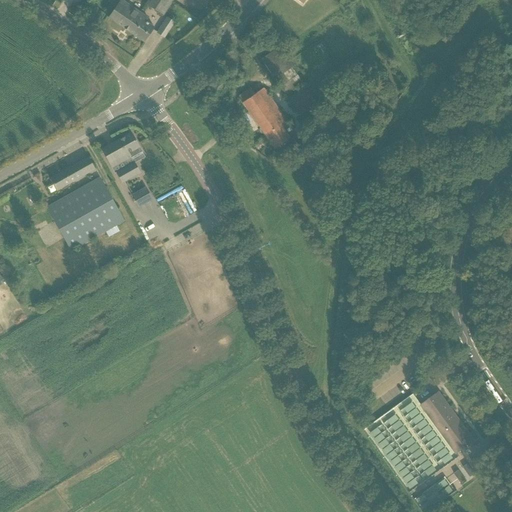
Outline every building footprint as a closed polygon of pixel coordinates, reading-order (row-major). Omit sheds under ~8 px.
[(120,0),(114,10),(109,18),(144,42),(154,27),(146,22),(148,18),(121,0),(120,0)] [(148,0),(145,4),(155,10),(163,16),(173,0),(148,0)] [(157,33),(164,37),(174,22),(167,18),(157,33)] [(294,66),(281,46),(261,59),(274,79),(294,66)] [(276,80),(286,94),(302,83),(292,68),(276,80)] [(207,69),(199,79),(205,84),(213,73),(207,69)] [(288,99),(300,115),(316,104),(305,87),(288,99)] [(255,94),(242,103),(275,149),(283,143),(289,138),(282,129),(289,124),(269,96),(263,88),(256,93),(255,94)] [(313,132),(316,142),(328,137),(324,128),(313,132)] [(130,158),(141,152),(131,134),(102,150),(112,168),(123,162),(126,167),(133,163),(130,158)] [(50,179),(56,191),(95,169),(88,158),(50,179)] [(116,172),(122,183),(140,173),(134,163),(133,163),(126,167),(116,172)] [(47,208),(71,251),(124,221),(100,178),(47,208)] [(133,196),(139,206),(151,199),(146,189),(133,196)] [(421,405),(456,454),(474,441),(439,392),(421,405)] [(404,407),(408,411),(416,406),(412,401),(404,407)] [(409,412),(412,417),(420,412),(416,407),(409,412)] [(413,418),(416,423),(424,417),(421,412),(413,418)] [(388,419),(391,424),(399,418),(396,413),(388,419)] [(417,423),(420,429),(428,423),(425,418),(417,423)] [(392,425),(395,429),(403,423),(400,419),(392,425)] [(421,429),(425,434),(432,429),(429,423),(421,429)] [(396,430),(399,435),(407,429),(404,425),(396,430)] [(381,430),(378,426),(370,432),(373,436),(381,430)] [(425,435),(429,440),(437,434),(433,429),(425,435)] [(400,436),(403,441),(412,435),(408,430),(400,436)] [(385,436),(382,432),(374,438),(377,442),(385,436)] [(429,440),(433,445),(441,440),(437,435),(429,440)] [(404,442),(408,446),(416,440),(413,436),(404,442)] [(389,442),(386,438),(378,443),(381,447),(389,442)] [(433,446),(437,451),(445,446),(441,440),(433,446)] [(409,448),(412,452),(420,446),(417,442),(409,448)] [(487,449),(490,453),(500,445),(497,442),(487,449)] [(393,447),(390,443),(382,449),(385,453),(393,447)] [(437,452),(441,457),(449,451),(445,446),(437,452)] [(413,453),(416,458),(424,452),(421,447),(413,453)] [(397,453),(394,449),(387,455),(389,459),(397,453)] [(442,457),(445,462),(453,457),(450,452),(442,457)] [(417,459),(420,463),(428,457),(425,453),(417,459)] [(471,460),(473,464),(483,457),(481,453),(471,460)] [(401,459),(399,455),(391,460),(394,464),(401,459)] [(421,465),(424,469),(432,463),(429,459),(421,465)] [(406,464),(403,461),(395,466),(398,470),(406,464)] [(425,470),(428,474),(436,469),(433,464),(425,470)] [(463,467),(470,477),(475,474),(468,464),(463,467)] [(410,470),(407,466),(399,472),(402,476),(410,470)] [(454,474),(462,485),(467,482),(458,470),(454,474)] [(414,476),(411,472),(403,478),(406,481),(414,476)] [(418,481),(415,477),(407,483),(410,487),(418,481)] [(437,484),(440,489),(448,483),(445,478),(437,484)] [(441,490),(445,495),(453,489),(450,484),(441,490)] [(428,498),(424,493),(416,498),(420,503),(428,498)] [(433,504),(429,500),(421,505),(425,510),(433,504)]
